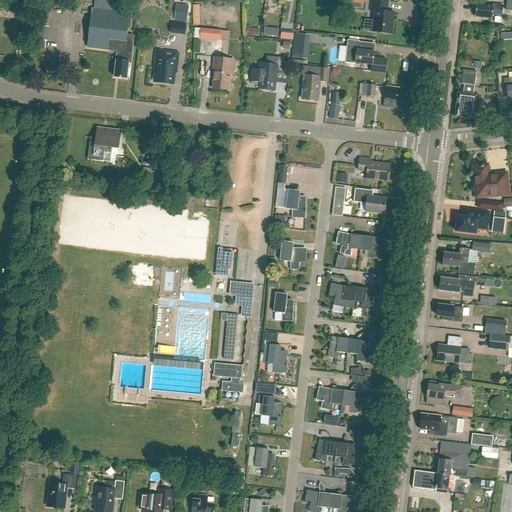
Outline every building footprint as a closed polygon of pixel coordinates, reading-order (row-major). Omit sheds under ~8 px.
[(391,33),(393,12),(386,11),(387,2),(374,0),(371,0),(371,11),(375,11),(372,31),(391,33)] [(492,6),(476,4),(475,17),(492,19),(492,15),(502,16),(503,6),(493,5),(492,6)] [(182,5),(178,5),(176,21),(187,22),(188,6),(182,5)] [(132,52),(125,51),(129,14),(92,10),(87,48),(117,51),(116,61),(114,77),(127,79),(128,63),(130,63),(132,52)] [(171,31),(179,32),(179,24),(172,23),(171,31)] [(222,37),(230,38),(232,30),(224,28),(222,37)] [(220,41),(221,30),(201,29),(200,39),(220,41)] [(385,73),(386,60),(373,58),(374,52),(358,50),(359,41),(347,40),(345,63),(355,64),(355,63),(372,65),(371,71),(385,73)] [(156,52),(154,70),(157,70),(155,82),(172,84),(174,72),(176,72),(178,54),(156,52)] [(232,75),(233,59),(214,58),(212,78),(213,78),(212,89),(228,91),(230,74),(232,75)] [(252,69),(250,81),(259,82),(258,88),(265,89),(265,90),(275,92),(277,72),(286,73),(287,59),(276,58),(275,65),(259,63),(258,70),(252,69)] [(328,70),(320,69),(314,68),(313,77),(305,76),(302,99),(317,101),(320,82),(327,82),(328,70)] [(475,87),(475,82),(476,73),(463,72),(461,86),(464,86),(463,95),(457,94),(454,117),(473,119),(476,96),(472,96),(473,87),(475,87)] [(359,96),(366,97),(368,85),(361,84),(359,96)] [(375,98),(376,86),(368,85),(366,97),(374,98),(375,98)] [(400,91),(401,89),(386,87),(383,107),(396,108),(396,107),(403,108),(405,92),(400,91)] [(330,104),(329,119),(338,119),(340,105),(330,104)] [(119,149),(121,134),(96,131),(95,139),(91,138),(88,160),(110,163),(111,149),(119,149)] [(388,181),(390,165),(371,163),(372,160),(360,159),(358,171),(367,172),(366,180),(376,181),(376,179),(388,181)] [(290,165),(289,172),(306,174),(307,167),(290,165)] [(489,175),(487,165),(473,167),(476,198),(508,194),(506,173),(489,175)] [(163,192),(165,176),(145,173),(143,190),(145,190),(163,192)] [(384,214),(386,199),(372,197),(373,191),(355,189),(354,202),(366,204),(365,212),(384,214)] [(306,219),(306,200),(299,199),(300,192),(289,190),(287,209),(292,210),(292,218),(306,219)] [(502,212),(503,203),(478,200),(477,209),(502,212)] [(344,203),(334,202),(332,216),(342,217),(344,203)] [(488,212),(473,211),(463,209),(462,217),(457,216),(455,231),(476,234),(477,224),(487,226),(488,212)] [(503,233),(505,215),(495,213),(493,231),(503,233)] [(288,225),(289,215),(280,215),(280,225),(288,225)] [(352,249),(361,250),(362,236),(351,235),(350,237),(348,237),(349,237),(338,235),(336,245),(341,246),(341,247),(340,254),(351,257),(352,249)] [(362,236),(361,250),(369,252),(368,259),(379,259),(380,240),(373,240),(373,238),(368,237),(362,236)] [(306,263),(307,251),(293,251),(294,243),(283,242),(280,261),(291,262),(291,270),(299,270),(300,263),(306,263)] [(473,242),(472,251),(489,253),(490,244),(473,242)] [(468,264),(470,250),(460,248),(459,255),(444,253),(443,265),(459,267),(458,274),(474,276),(475,265),(468,264)] [(221,268),(231,269),(233,253),(222,252),(221,268)] [(441,278),(440,290),(459,293),(459,292),(463,293),(463,295),(471,296),(473,294),(474,286),(474,283),(476,283),(476,285),(486,286),(486,279),(476,278),(459,276),(459,280),(441,278)] [(251,318),(254,284),(231,282),(229,296),(243,297),(241,317),(251,318)] [(354,302),(356,288),(345,287),(344,289),(331,286),(329,296),(335,297),(335,298),(335,299),(334,306),(345,308),(353,310),(354,302)] [(356,288),(354,302),(363,303),(362,310),(373,310),(373,303),(374,303),(374,302),(380,303),(380,292),(368,292),(367,292),(367,289),(356,288)] [(293,322),(294,302),(286,302),(287,295),(276,293),(274,312),(285,314),(284,322),(293,322)] [(462,321),(463,307),(454,306),(438,304),(436,315),(444,316),(444,319),(462,321)] [(239,329),(239,313),(231,313),(230,329),(239,329)] [(491,329),(506,331),(507,322),(487,319),(485,329),(491,329)] [(510,342),(511,336),(490,335),(489,349),(509,351),(510,342)] [(459,363),(462,338),(449,337),(448,345),(439,344),(437,361),(459,363)] [(348,353),(350,340),(338,338),(338,340),(331,339),(328,357),(338,359),(339,352),(348,353)] [(350,340),(348,353),(357,354),(356,361),(367,362),(368,344),(361,343),(361,341),(350,340)] [(287,373),(287,354),(283,354),(283,352),(280,352),(281,346),(265,344),(263,363),(268,364),(273,365),(273,373),(287,373)] [(241,379),(243,366),(215,363),(214,375),(212,375),(212,376),(241,379)] [(243,394),(244,384),(231,383),(230,392),(243,394)] [(445,393),(454,394),(455,385),(439,383),(439,385),(428,384),(427,396),(427,402),(445,405),(447,403),(448,399),(446,397),(444,397),(445,393)] [(257,384),(256,392),(265,393),(266,386),(257,384)] [(342,405),(343,391),(332,390),(332,392),(319,389),(317,401),(323,402),(321,409),(331,411),(333,404),(342,405)] [(354,395),(354,392),(343,391),(342,405),(350,406),(350,413),(361,414),(361,395),(354,395)] [(259,396),(258,404),(257,404),(256,412),(257,414),(262,415),(262,416),(270,416),(269,425),(280,425),(281,406),(274,405),(275,398),(264,397),(259,396)] [(472,418),(473,409),(453,407),(452,415),(472,418)] [(441,417),(421,415),(420,429),(430,430),(429,435),(446,437),(447,432),(455,433),(455,432),(457,420),(441,418),(441,417)] [(339,417),(332,416),(331,425),(338,426),(339,417)] [(458,430),(465,432),(467,417),(460,416),(458,430)] [(472,434),(471,445),(492,447),(493,436),(472,434)] [(335,456),(337,443),(326,441),(326,444),(319,442),(315,460),(326,462),(327,455),(335,456)] [(337,443),(335,456),(344,458),(343,465),(354,465),(355,447),(348,446),(348,444),(337,443)] [(274,477),(275,457),(268,457),(268,449),(258,448),(255,467),(263,468),(263,476),(274,477)] [(497,459),(498,449),(482,448),(482,458),(497,459)] [(450,475),(450,476),(455,476),(467,478),(468,470),(461,470),(463,454),(445,452),(444,460),(439,459),(437,474),(450,475)] [(78,463),(71,462),(70,473),(77,474),(78,463)] [(468,470),(467,478),(474,479),(475,468),(468,467),(468,470)] [(436,489),(437,474),(422,472),(420,489),(435,491),(435,493),(436,493),(436,489)] [(449,481),(450,476),(450,475),(437,474),(436,489),(436,493),(448,494),(449,481)] [(75,489),(76,476),(63,475),(62,484),(57,484),(57,487),(50,486),(48,504),(55,505),(55,508),(64,509),(65,502),(64,501),(64,497),(65,497),(66,488),(75,489)] [(233,489),(243,490),(245,479),(235,478),(233,489)] [(112,511),(114,499),(122,500),(124,482),(116,481),(115,482),(103,481),(102,488),(97,487),(95,498),(97,499),(95,511),(112,511)] [(263,489),(258,493),(262,497),(267,493),(263,489)] [(170,507),(172,491),(160,490),(160,495),(148,494),(148,495),(140,494),(139,509),(145,510),(144,511),(162,511),(163,506),(170,507)] [(310,511),(320,511),(320,507),(329,508),(331,494),(319,492),(319,495),(307,492),(305,503),(310,504),(310,505),(309,511),(310,511)] [(214,511),(215,504),(207,503),(208,496),(193,494),(191,511),(214,511)] [(342,498),(342,496),(331,494),(329,508),(337,509),(337,511),(348,511),(354,511),(355,499),(342,498)] [(268,511),(269,509),(262,508),(262,501),(251,500),(249,511),(268,511)]
